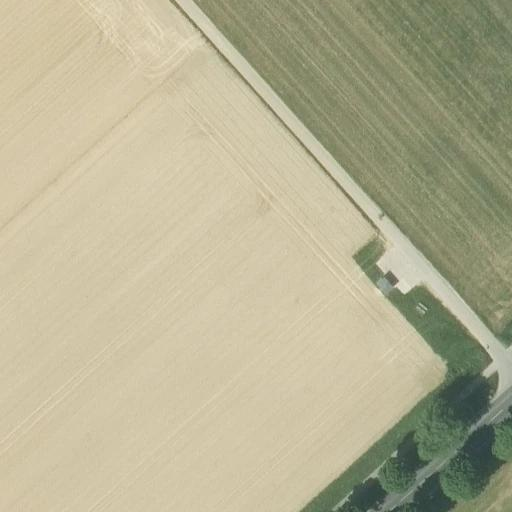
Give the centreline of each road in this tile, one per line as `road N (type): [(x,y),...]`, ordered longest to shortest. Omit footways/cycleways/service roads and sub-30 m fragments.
road 1 (unclassified): [(511,367),(179,0)]
road 2 (primary): [(388,511),(511,401)]
